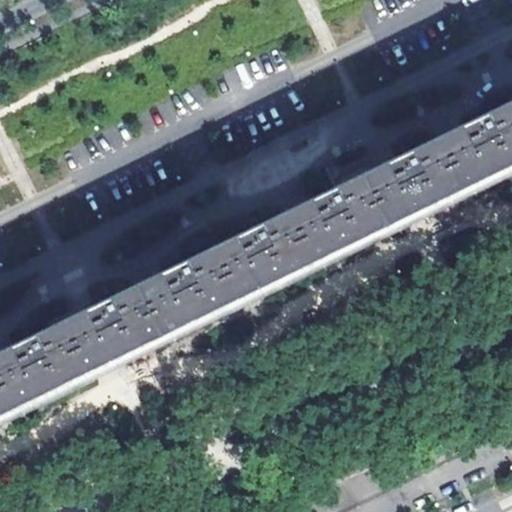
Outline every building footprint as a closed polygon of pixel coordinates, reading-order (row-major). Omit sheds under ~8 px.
[(369,172),(396,227),(412,219),(511,169),(511,101),(385,164),(369,172)] [(324,262),(396,227),(369,172),(297,207),(324,262)] [(147,281),(174,335),(250,298),(223,243),(147,281)] [(0,420),(109,367),(174,335),(147,281),(84,312),(0,352),(0,420)] [(341,511),(499,434),(487,409),(277,511),(341,511)]
